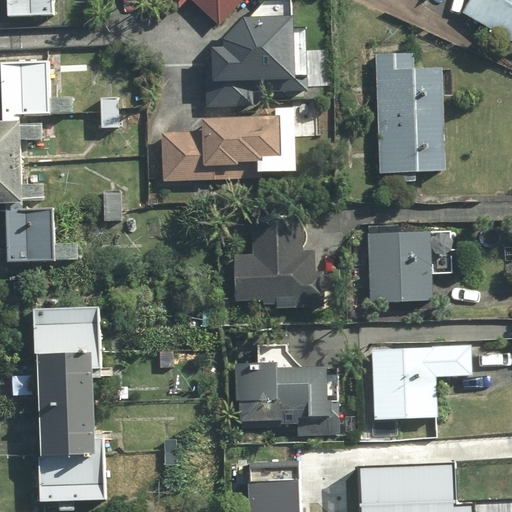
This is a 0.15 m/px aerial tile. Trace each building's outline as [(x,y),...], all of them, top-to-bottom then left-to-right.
[(5,0),(6,22),(53,21),(52,0),(5,0)] [(190,3),(220,31),(248,0),(161,0),(170,8),(176,0),(180,0),(187,6),(190,3)] [(511,0),(471,0),(461,17),(511,48),(511,0)] [(293,29),(293,3),(264,4),(223,47),(223,53),(211,53),(211,65),(205,65),(205,110),(253,110),(253,90),(294,89),(294,85),(307,85),(305,28),(293,29)] [(414,54),(375,55),(379,177),(445,175),(442,72),(414,73),(414,54)] [(55,122),(53,61),(2,62),(4,123),(55,122)] [(121,99),(103,99),(102,134),(120,134),(121,99)] [(199,134),(161,134),(162,184),(261,182),(261,177),(296,177),(295,110),(264,111),(255,122),(199,123),(199,134)] [(19,124),(0,124),(0,213),(20,213),(19,124)] [(125,193),(105,192),(103,226),(123,227),(125,193)] [(54,213),(3,215),(6,270),(56,267),(54,213)] [(302,255),(301,230),(254,231),(256,308),(275,307),(275,312),(327,311),(326,274),(313,275),(312,254),(302,255)] [(367,306),(433,304),(432,277),(451,277),(450,234),(365,236),(367,306)] [(103,309),(30,312),(38,506),(111,503),(103,309)] [(472,349),(369,353),(373,424),(436,421),(434,381),(473,381),(472,349)] [(341,436),(338,371),(275,371),(275,367),(234,366),(233,406),(238,406),(239,423),(278,423),(278,428),(298,429),(298,437),(341,436)] [(180,438),(162,438),(161,469),(180,469),(180,438)] [(356,468),(357,511),(511,511),(511,501),(453,505),(450,463),(356,468)] [(249,469),(250,511),(300,511),(299,467),(249,469)]
